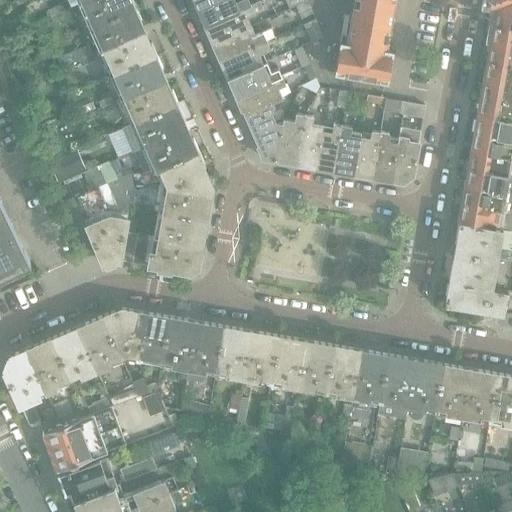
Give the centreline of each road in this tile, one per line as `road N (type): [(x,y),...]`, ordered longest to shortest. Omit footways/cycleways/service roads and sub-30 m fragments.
road 1 (residential): [(0,338),(119,284),(211,298)]
road 2 (residential): [(425,208),(466,0)]
road 3 (residential): [(211,298),(406,332)]
road 4 (residential): [(168,0),(243,175)]
road 5 (residential): [(425,208),(243,175)]
road 6 (residential): [(243,175),(211,298)]
road 7 (residential): [(406,332),(425,208)]
